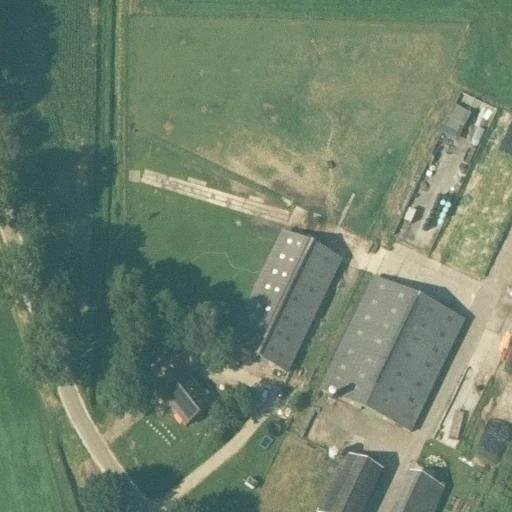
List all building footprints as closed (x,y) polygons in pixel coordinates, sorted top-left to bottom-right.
[(339,263),(282,236),(228,349),(286,376),(339,263)] [(373,280),(320,392),(410,435),(463,323),(373,280)] [(154,350),(160,338),(152,334),(146,345),(154,350)] [(184,429),(210,409),(180,371),(153,392),(163,405),(165,404),(184,429)] [(364,511),(383,474),(344,456),(318,511),(364,511)] [(409,476),(392,511),(433,511),(443,492),(409,476)]
